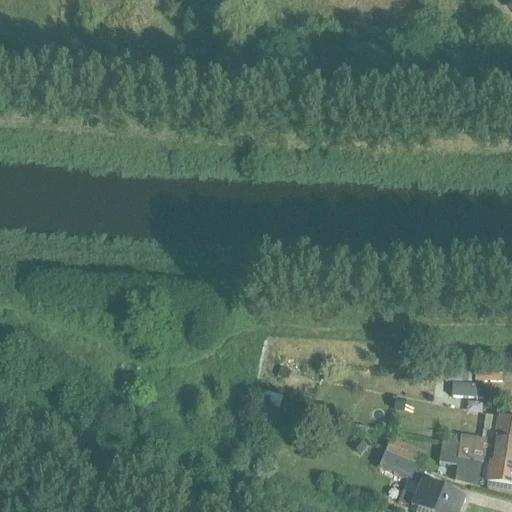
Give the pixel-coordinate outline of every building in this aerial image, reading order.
[(422,370),(418,392),(434,395),(433,399),(452,402),(455,383),(471,383),(472,371),(422,370)] [(502,372),(476,371),(476,383),(502,383),(502,372)] [(360,376),(360,386),(378,386),(378,376),(360,376)] [(263,391),(260,403),(278,407),(280,399),(275,398),(276,394),(263,391)] [(419,408),(417,431),(457,434),(459,411),(419,408)] [(493,442),(496,419),(485,417),(482,438),(478,437),(478,432),(466,431),(465,438),(493,442)] [(458,461),(511,469),(511,421),(496,419),(493,442),(465,438),(461,438),(459,447),(458,461)] [(384,458),(421,470),(427,456),(392,441),(384,458)] [(511,469),(458,461),(459,447),(442,444),(439,466),(457,468),(455,480),(480,488),(480,485),(511,490),(511,469)] [(421,470),(384,458),(379,470),(408,482),(398,505),(413,511),(461,511),(465,502),(416,482),(421,470)]
